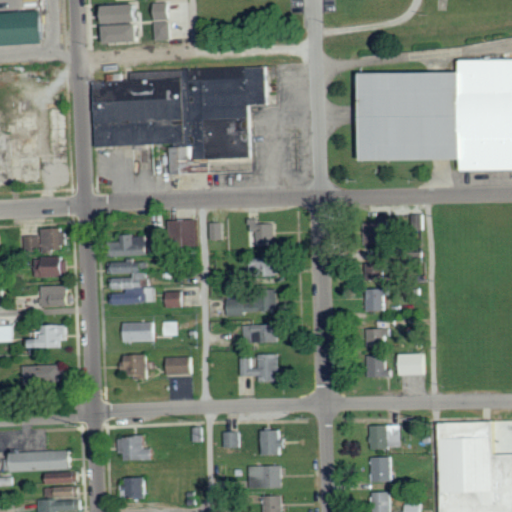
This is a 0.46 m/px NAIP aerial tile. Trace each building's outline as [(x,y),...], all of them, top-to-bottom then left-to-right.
[(175,20),(174,2),(156,2),(156,21),(175,20)] [(145,22),(144,4),(108,6),(109,23),(145,22)] [(0,10),(0,43),(43,42),(42,9),(0,10)] [(175,21),(160,22),(160,40),(176,40),(175,21)] [(112,26),(113,43),(145,42),(145,24),(112,26)] [(511,58),(460,59),(460,72),(363,73),(364,160),(463,159),(463,169),(511,168),(511,58)] [(257,158),(256,105),(273,105),(272,68),(136,71),(137,80),(96,81),(97,117),(102,117),(103,147),(176,145),(177,175),(191,174),(191,160),(257,158)] [(409,218),(373,216),(372,243),(408,244),(409,218)] [(200,241),(199,219),(174,220),(175,242),(200,241)] [(258,246),(279,246),(278,224),(262,224),(262,219),(257,219),(258,246)] [(226,222),(212,223),(213,240),(226,240),(226,222)] [(42,227),(42,252),(52,252),(53,248),(61,248),(61,244),(65,243),(65,231),(61,231),(61,227),(42,227)] [(155,250),(170,250),(170,232),(155,232),(155,250)] [(25,235),(25,249),(39,249),(39,234),(25,235)] [(152,236),(112,237),(113,257),(152,256),(152,236)] [(36,258),(36,276),(63,275),(63,272),(67,272),(67,258),(62,258),(63,255),(43,255),(43,258),(36,258)] [(159,302),(158,286),(151,286),(150,259),(111,261),(112,273),(136,272),(136,277),(112,278),(113,290),(114,290),(115,303),(159,302)] [(280,260),(252,259),(251,276),(279,277),(280,260)] [(394,280),(395,267),(381,266),(379,278),(394,280)] [(43,284),(44,306),(69,306),(68,284),(43,284)] [(280,287),(256,288),(256,298),(231,299),(232,315),(249,315),(249,311),(280,310),(280,287)] [(370,309),(389,310),(390,289),(370,288),(370,309)] [(188,291),(171,291),(172,306),(188,306),(188,291)] [(127,341),(159,340),(158,321),(127,322),(127,341)] [(182,321),(167,321),(167,335),(182,335),(182,321)] [(281,323),(246,324),(247,342),(282,341),(281,323)] [(0,324),(0,340),(13,340),(12,324),(0,324)] [(42,325),(42,337),(39,338),(39,347),(61,347),(61,339),(65,339),(64,324),(42,325)] [(394,327),(377,328),(377,339),(394,338),(394,327)] [(402,374),(431,373),(431,352),(401,353),(402,374)] [(282,353),(262,354),(262,367),(255,367),(255,357),(242,357),(242,367),(245,367),(245,376),(262,375),(262,381),(283,381),(282,353)] [(396,375),(396,368),(391,368),(391,354),(375,354),(375,376),(396,375)] [(197,373),(197,356),(172,356),(173,373),(197,373)] [(25,364),(25,383),(62,382),(62,376),(66,376),(65,368),(62,368),(62,363),(25,364)] [(511,511),(511,420),(441,423),(443,511),(511,511)] [(405,424),(373,424),(374,448),(405,447),(405,424)] [(205,426),(197,426),(198,440),(205,440),(205,426)] [(264,454),(287,454),(287,438),(284,438),(284,429),(264,430),(264,454)] [(243,430),(225,431),(226,447),(243,446),(243,430)] [(149,435),(126,436),(126,459),(158,458),(158,447),(149,447),(149,435)] [(75,449),(13,452),(13,458),(7,459),(7,471),(76,468),(75,449)] [(394,456),(373,457),(374,481),(395,481),(394,456)] [(286,465),(254,464),(253,486),(286,487),(286,465)] [(84,482),(84,471),(47,472),(48,483),(84,482)] [(150,476),(129,476),(130,497),(150,497),(150,476)] [(0,477),(0,485),(16,485),(16,477),(0,477)] [(48,487),(48,496),(83,495),(83,485),(48,487)] [(379,511),(394,511),(394,491),(375,491),(375,511),(379,511)] [(267,511),(286,511),(286,494),(267,495),(267,511)] [(42,511),(43,511),(83,511),(82,498),(42,500),(42,511)] [(406,511),(425,511),(425,503),(406,504),(406,511)]
